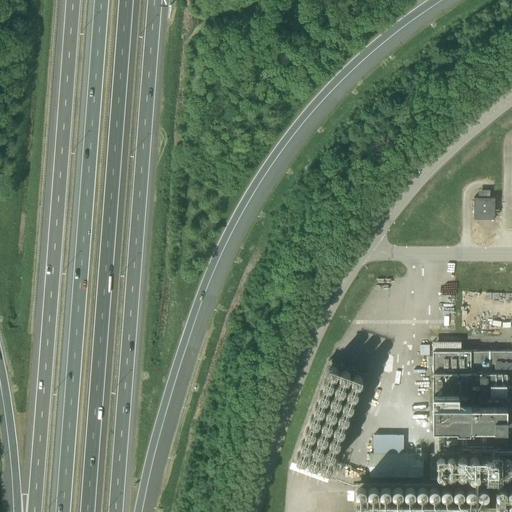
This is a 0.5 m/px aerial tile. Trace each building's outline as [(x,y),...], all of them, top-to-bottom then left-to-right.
[(474,218),(495,218),(495,197),(490,197),(490,190),(479,190),(479,197),(474,197),(474,218)] [(461,427),(461,350),(461,341),(433,341),(433,425),(445,425),(445,431),(457,431),(457,427),(461,427)] [(430,343),(420,343),(420,353),(430,353),(430,343)] [(511,350),(461,350),(461,427),(470,427),(470,425),(511,425),(511,350)] [(297,460),(330,471),(363,371),(330,360),(297,460)] [(370,476),(423,476),(423,453),(370,453),(370,476)]
